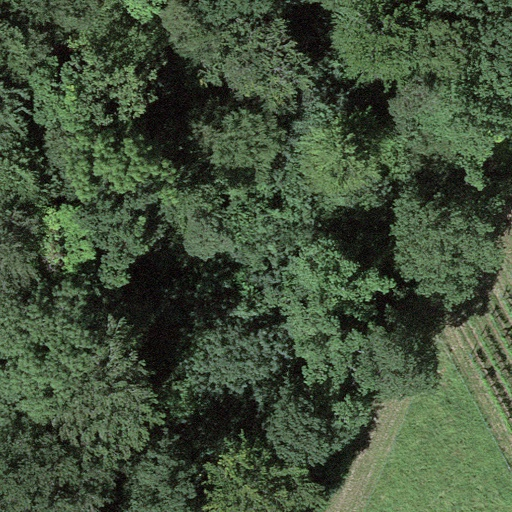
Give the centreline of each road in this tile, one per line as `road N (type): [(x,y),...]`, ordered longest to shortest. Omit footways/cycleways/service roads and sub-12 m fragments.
road 1 (track): [(511,213),(480,233),(328,511)]
road 2 (track): [(81,0),(0,112)]
